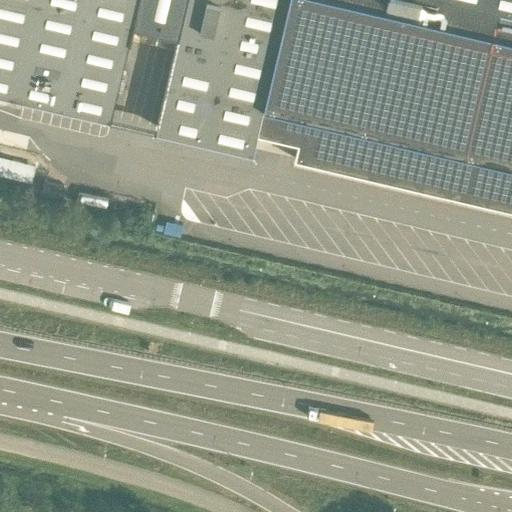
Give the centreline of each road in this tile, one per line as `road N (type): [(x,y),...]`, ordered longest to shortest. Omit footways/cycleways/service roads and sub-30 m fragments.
road 1 (tertiary): [(511,376),(0,253)]
road 2 (primary): [(511,447),(0,346)]
road 3 (primary): [(0,392),(506,511)]
road 4 (unclassified): [(231,511),(0,445)]
